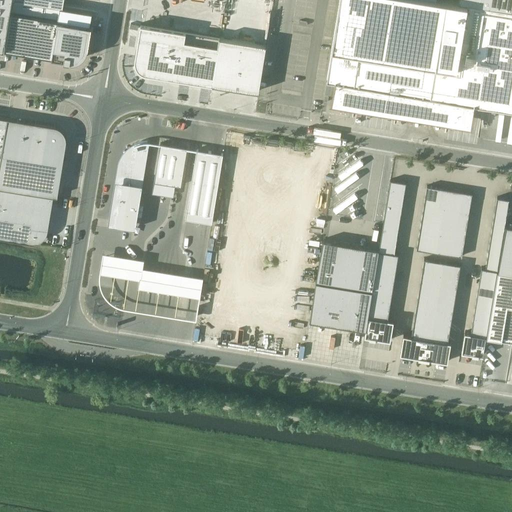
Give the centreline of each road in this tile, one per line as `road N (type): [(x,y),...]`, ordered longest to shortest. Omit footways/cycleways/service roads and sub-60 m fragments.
road 1 (unclassified): [(66,332),(511,406)]
road 2 (unclassified): [(105,98),(511,165)]
road 3 (unknown): [(442,394),(474,201),(464,158)]
road 4 (unclassified): [(105,98),(66,332)]
road 5 (unknown): [(283,0),(268,83),(273,98),(300,104)]
